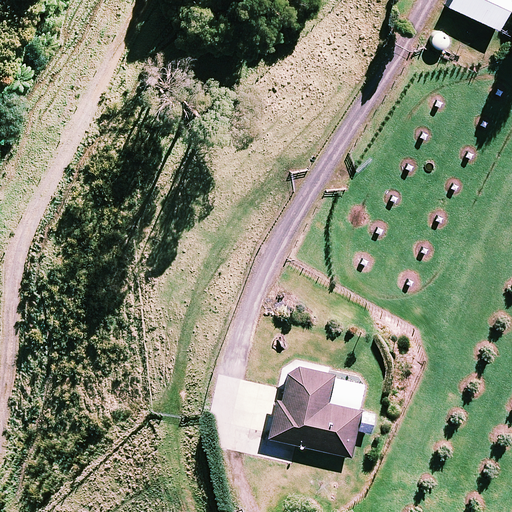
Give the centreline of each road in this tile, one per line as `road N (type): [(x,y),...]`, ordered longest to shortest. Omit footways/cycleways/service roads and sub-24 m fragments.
road 1 (track): [(431,0),(249,301),(232,401),(259,511)]
road 2 (track): [(118,0),(0,266)]
